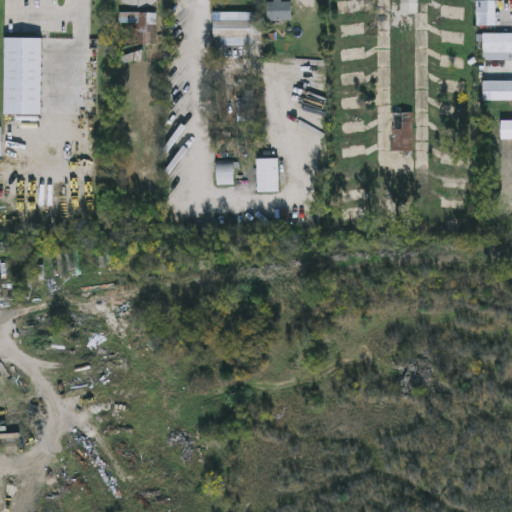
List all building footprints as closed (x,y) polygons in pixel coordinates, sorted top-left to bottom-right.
[(478,1),(496,1),(496,14),(490,14),(490,24),(478,24),(478,1)] [(292,20),(268,20),(268,2),(292,2),(292,20)] [(155,12),(155,41),(139,41),(139,23),(119,23),(119,12),(155,12)] [(252,19),(251,44),(214,43),(215,15),(226,15),(226,18),(252,19)] [(511,53),(511,60),(483,60),(483,34),(511,34),(511,53)] [(511,81),(511,100),(484,100),(484,81),(511,81)] [(394,147),(394,113),(413,113),(413,147),(394,147)] [(502,120),(511,120),(511,115),(511,138),(502,138),(502,120)] [(280,158),(280,192),(259,192),(259,158),(280,158)] [(217,184),(217,161),(235,161),(235,184),(217,184)]
